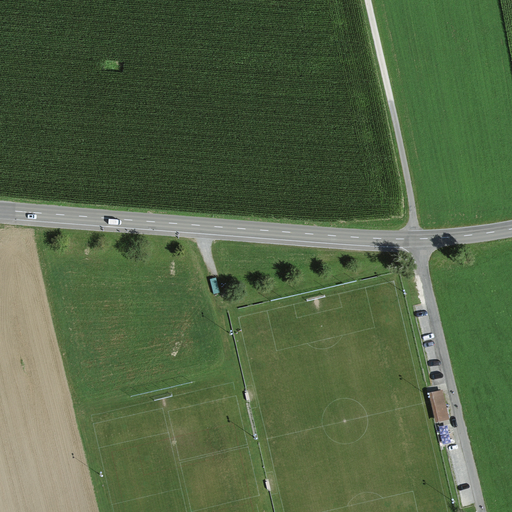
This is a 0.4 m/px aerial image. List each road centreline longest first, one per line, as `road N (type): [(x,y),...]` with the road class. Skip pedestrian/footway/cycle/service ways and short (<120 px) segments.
road 1 (tertiary): [(414,237),(0,211)]
road 2 (unclassified): [(480,511),(414,237)]
road 3 (track): [(372,0),(414,237)]
